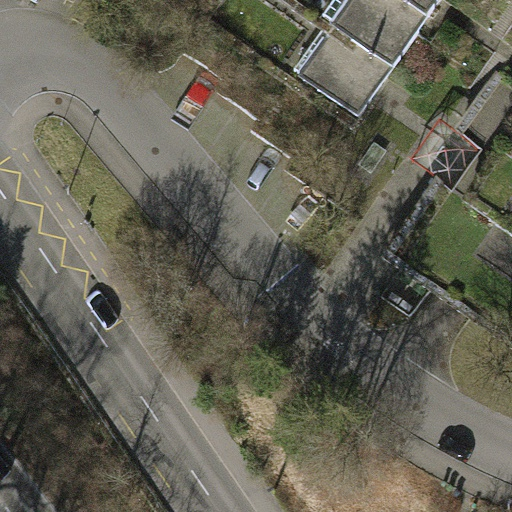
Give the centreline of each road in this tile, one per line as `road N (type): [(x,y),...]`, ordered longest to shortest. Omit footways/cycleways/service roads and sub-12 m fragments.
road 1 (residential): [(511,454),(435,416),(312,320),(104,76),(60,51),(0,60)]
road 2 (tertiary): [(0,192),(222,511)]
